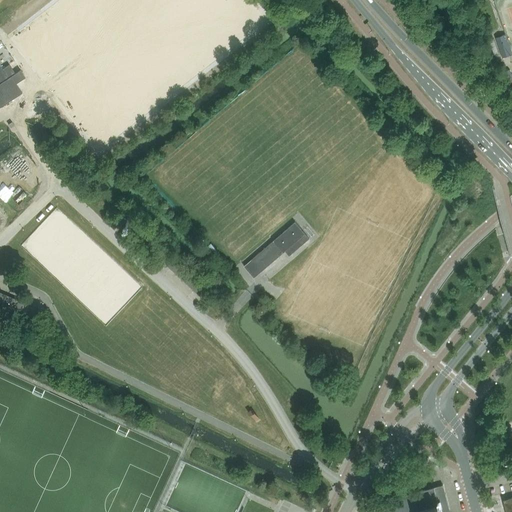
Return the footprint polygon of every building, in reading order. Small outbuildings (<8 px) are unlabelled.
[(511,13),(502,17),(511,44),(511,13)] [(505,34),(495,37),(502,58),(511,54),(505,34)] [(493,38),(489,40),(494,55),(498,53),(493,38)] [(25,77),(20,70),(16,73),(15,73),(9,64),(4,68),(2,69),(0,65),(0,107),(8,102),(14,98),(16,97),(18,95),(22,93),(21,92),(21,93),(14,83),(24,77),(25,78),(25,77)] [(266,247),(266,248),(252,260),(251,259),(251,260),(243,266),(254,278),(261,271),(262,271),(261,270),(275,258),(276,259),(285,251),(289,256),(309,238),(294,222),(287,228),(270,243),(266,247)] [(174,255),(166,264),(171,269),(172,268),(179,260),(174,255)] [(179,260),(172,268),(176,272),(184,264),(179,260)] [(184,264),(176,272),(180,276),(188,268),(184,264)] [(188,268),(180,276),(185,281),(192,272),(188,268)] [(192,272),(185,281),(189,285),(197,276),(192,272)] [(197,276),(189,285),(193,289),(201,280),(197,276)] [(200,296),(208,287),(201,280),(193,289),(200,296)] [(9,298),(3,296),(0,303),(0,305),(4,308),(9,298)] [(14,300),(9,298),(4,308),(10,310),(14,300)] [(14,299),(14,300),(10,310),(19,314),(23,303),(16,300),(14,299)] [(449,511),(443,485),(434,487),(377,502),(379,511),(449,511)]
